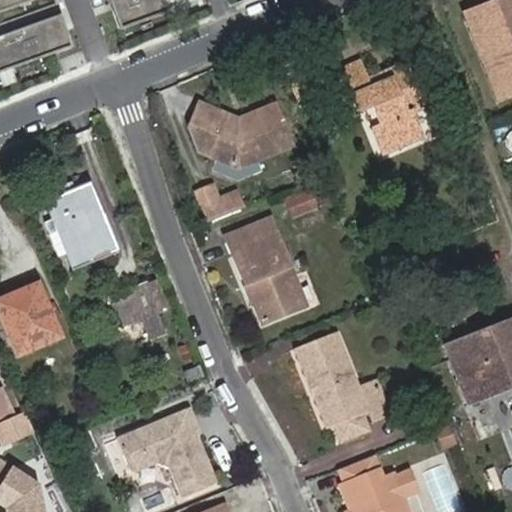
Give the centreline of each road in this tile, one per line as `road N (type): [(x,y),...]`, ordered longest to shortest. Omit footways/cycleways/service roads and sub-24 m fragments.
road 1 (residential): [(122,86),(227,373),(297,511)]
road 2 (residential): [(122,86),(327,0)]
road 3 (residential): [(0,131),(122,86)]
